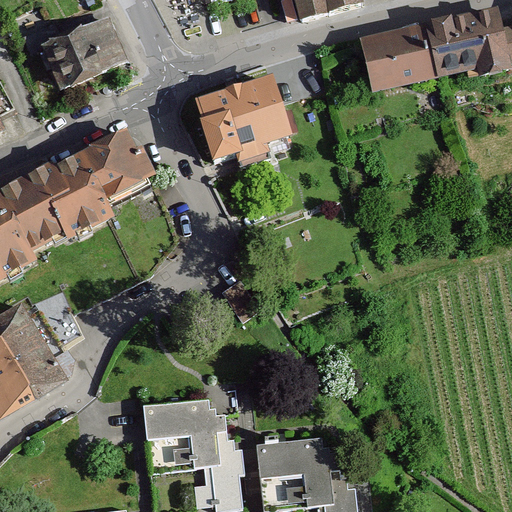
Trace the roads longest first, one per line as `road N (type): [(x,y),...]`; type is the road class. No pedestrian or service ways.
road 1 (residential): [(0,447),(73,396),(101,332),(219,238),(145,96)]
road 2 (residential): [(470,0),(175,80)]
road 3 (residential): [(145,96),(0,161)]
